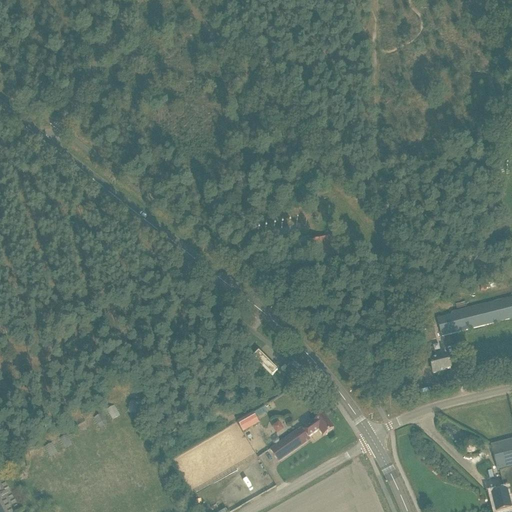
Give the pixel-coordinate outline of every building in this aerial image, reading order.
[(317,260),(326,257),(327,257),(322,238),(320,239),(311,242),(317,260)] [(511,300),(437,319),(442,336),(511,318),(511,300)] [(433,349),(427,351),(433,374),(444,371),(444,370),(450,368),(447,355),(436,358),(433,349)] [(259,354),(254,359),(272,379),(277,374),(259,354)] [(277,381),(285,391),(291,386),(283,376),(277,381)] [(253,413),(237,422),(237,423),(240,428),(243,433),(259,423),(257,419),(253,413)] [(323,415),(315,421),(313,422),(313,423),(303,430),(301,427),(270,450),(278,462),(310,440),(308,437),(318,430),(323,437),(333,429),(323,415)] [(277,434),(284,428),(278,421),(271,427),(277,434)] [(511,440),(495,444),(491,446),(497,471),(500,470),(505,492),(492,496),(495,511),(497,511),(511,509),(508,496),(511,495),(511,468),(511,467),(511,440)]
